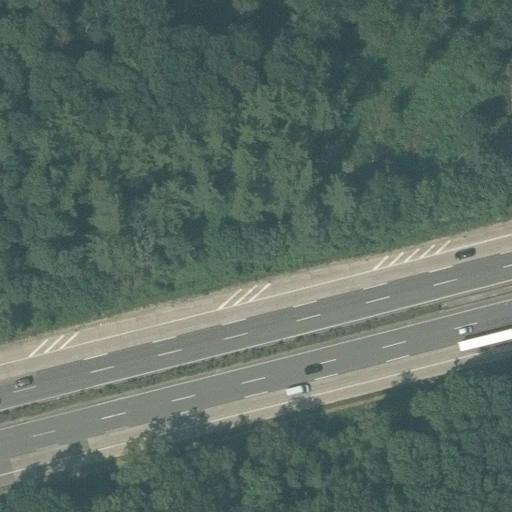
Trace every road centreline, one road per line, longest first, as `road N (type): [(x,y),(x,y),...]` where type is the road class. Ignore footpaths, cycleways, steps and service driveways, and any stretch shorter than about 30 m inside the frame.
road 1 (motorway): [(511,251),(0,383)]
road 2 (motorway): [(0,459),(511,329)]
